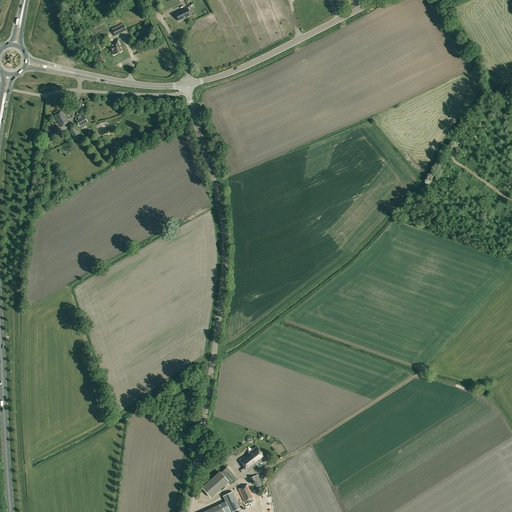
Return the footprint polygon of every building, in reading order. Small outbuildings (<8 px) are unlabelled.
[(175,14),(179,21),(191,16),(187,8),(175,14)] [(114,34),(115,36),(125,31),(123,27),(122,24),(115,27),(114,28),(111,29),(114,34)] [(110,48),(114,55),(122,51),(117,42),(111,44),(112,47),(110,48)] [(54,116),(60,127),(68,122),(62,111),(54,116)] [(86,119),(84,116),(76,120),(78,124),(86,119)] [(73,137),(75,140),(80,136),(75,128),(69,131),(73,137)] [(239,460),(247,471),(256,464),(257,465),(265,460),(256,447),(248,452),(249,453),(239,460)] [(231,484),(237,479),(226,467),(220,472),(219,471),(202,487),(211,498),(229,482),(231,484)] [(252,483),(254,483),(256,488),(260,487),(262,485),(259,478),(258,474),(249,478),(251,483),(252,483)] [(237,489),(244,502),(254,498),(248,484),(237,489)] [(230,509),(231,511),(232,511),(240,508),(232,492),(223,496),(225,502),(229,510),(230,509)] [(225,502),(221,504),(224,511),(229,511),(229,510),(225,502)]
